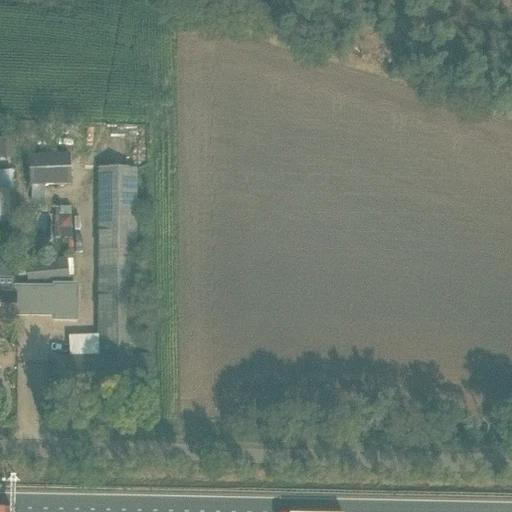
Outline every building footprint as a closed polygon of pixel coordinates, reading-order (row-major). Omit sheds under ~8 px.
[(0,138),(0,154),(11,155),(11,138),(0,138)] [(70,160),(30,160),(30,189),(70,188),(70,160)] [(52,360),(53,377),(53,397),(151,394),(150,357),(136,357),(137,169),(98,169),(98,358),(52,360)] [(9,171),(0,171),(0,193),(11,193),(9,171)] [(11,193),(0,193),(0,227),(17,227),(15,193),(11,193)] [(66,259),(27,264),(29,284),(68,279),(66,259)] [(0,325),(16,326),(16,318),(52,319),(52,323),(77,324),(78,285),(52,285),(52,287),(14,287),(14,279),(0,278),(0,325)]
